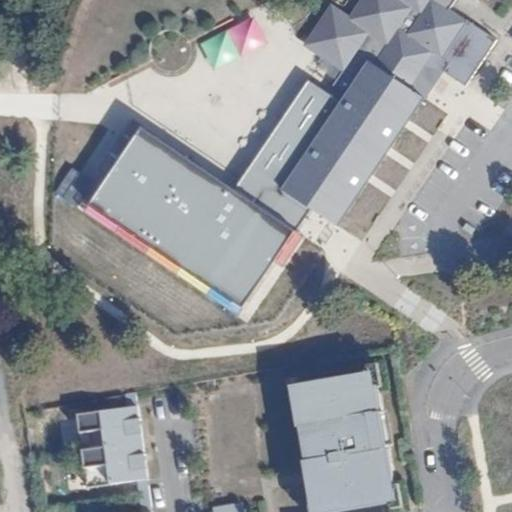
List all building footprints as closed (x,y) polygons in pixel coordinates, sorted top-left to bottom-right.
[(196,0),(195,16),(221,19),(223,0),(196,0)] [(411,92),(418,82),(429,67),(434,57),(449,68),(445,76),(467,91),(499,44),(470,24),(469,26),(449,14),(459,0),(363,0),(350,21),(332,9),(306,46),(344,73),(334,88),(348,98),(344,103),(285,192),(310,209),(337,228),(424,101),(411,92)] [(429,67),(418,82),(426,88),(436,72),(429,67)] [(310,209),(285,192),(344,103),(310,81),(237,192),(296,231),(310,209)] [(237,192),(144,130),(93,206),(245,307),(296,231),(237,192)] [(328,511),(394,500),(371,374),(289,389),(312,511),(328,511)] [(150,478),(140,407),(81,416),(92,486),(150,478)] [(213,507),(214,511),(244,511),(242,502),(213,507)]
